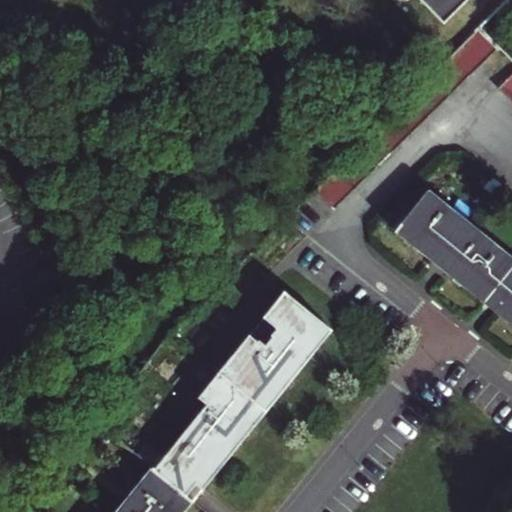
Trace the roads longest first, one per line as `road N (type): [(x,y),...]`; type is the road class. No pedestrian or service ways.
road 1 (residential): [(298,511),(447,330)]
road 2 (residential): [(447,330),(330,235)]
